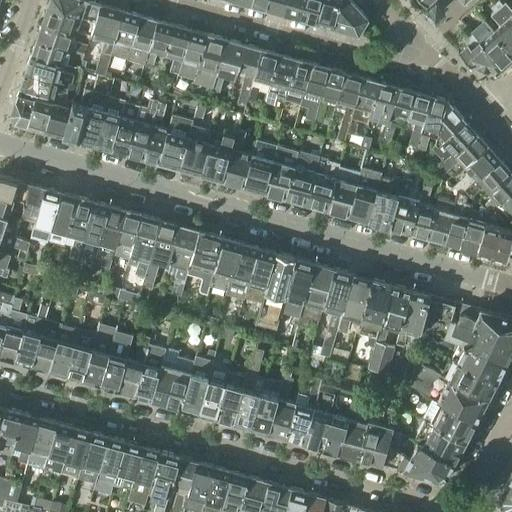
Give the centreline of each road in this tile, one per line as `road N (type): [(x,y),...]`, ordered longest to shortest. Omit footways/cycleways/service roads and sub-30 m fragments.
road 1 (residential): [(511,288),(0,146)]
road 2 (residential): [(0,383),(446,511)]
road 3 (residential): [(412,39),(398,56),(370,61),(166,0)]
